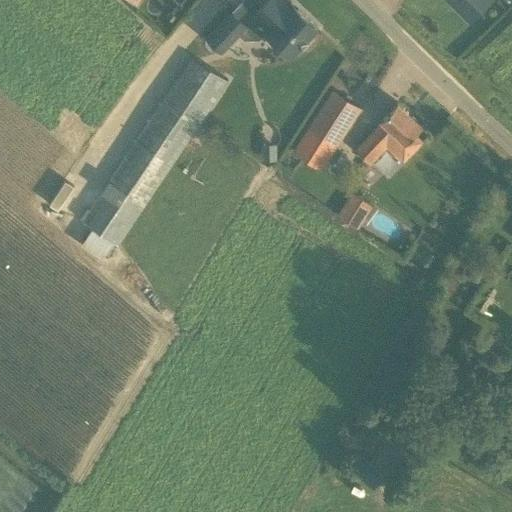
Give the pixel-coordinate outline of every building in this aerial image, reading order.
[(295,11),(282,0),(266,0),(254,14),(268,27),(264,31),(290,56),(299,46),(304,47),(310,40),(309,36),(318,27),(298,8),(295,11)] [(450,0),(470,20),(489,0),(450,0)] [(222,50),(246,24),(232,11),(208,37),(222,50)] [(119,245),(222,91),(185,67),(82,220),(119,245)] [(336,146),(361,108),(333,90),(309,128),(336,146)] [(404,161),(422,141),(415,133),(422,125),(398,102),(383,118),(384,119),(355,148),(371,164),(388,146),(404,161)] [(276,144),(263,145),(263,160),(277,160),(276,144)] [(361,226),(370,212),(349,199),(340,214),(361,226)] [(479,449),(488,432),(492,424),(476,416),(463,440),(479,449)]
